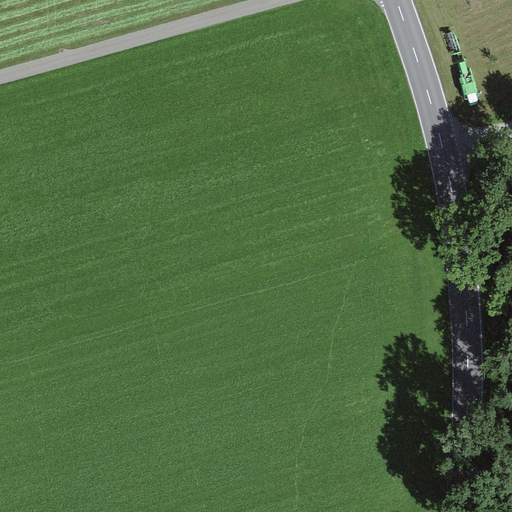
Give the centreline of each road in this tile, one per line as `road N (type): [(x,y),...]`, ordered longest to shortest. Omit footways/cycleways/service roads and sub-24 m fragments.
road 1 (tertiary): [(459,511),(468,358),(459,231),(433,109),(396,0)]
road 2 (residential): [(275,0),(0,78)]
